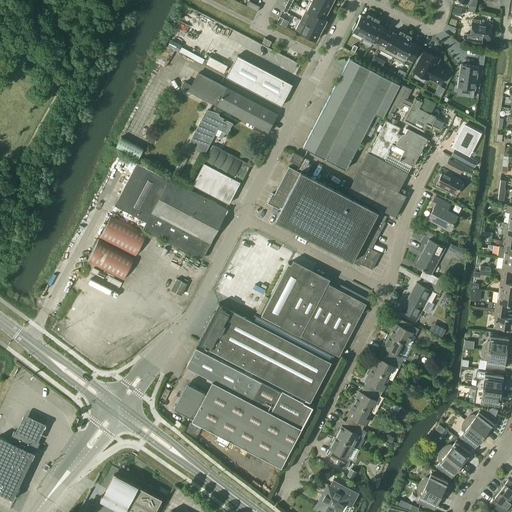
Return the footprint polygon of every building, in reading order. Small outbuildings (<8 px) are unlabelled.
[(332,0),(312,0),(312,1),(330,10),(332,5),(331,4),(332,0)] [(249,1),(246,6),(257,12),(260,6),(249,1)] [(327,15),(330,10),(312,1),(307,10),(307,11),(309,12),(322,19),(323,18),(325,15),(327,15)] [(452,7),(450,14),(460,16),(462,9),(452,7)] [(326,20),(323,18),(322,19),(309,12),(307,11),(307,10),(305,9),(300,19),(321,30),(326,20)] [(355,23),(352,29),(353,29),(353,31),(363,36),(373,16),(368,13),(365,17),(361,15),(356,23),(355,23)] [(363,36),(362,38),(373,44),(374,42),(379,44),(387,30),(382,27),(382,26),(378,24),(380,19),(373,16),(363,36)] [(321,30),(300,19),(295,29),(302,33),(301,34),(307,37),(308,36),(316,40),(321,30)] [(465,34),(464,42),(479,44),(480,38),(490,40),(492,26),(480,24),(480,20),(473,19),(472,23),(470,35),(465,34)] [(379,44),(377,49),(393,57),(401,42),(406,33),(399,29),(397,34),(393,32),(392,33),(387,30),(379,44)] [(401,42),(393,57),(403,62),(406,58),(412,61),(419,47),(414,44),(414,43),(410,40),(412,36),(406,33),(401,42)] [(264,38),(262,43),(269,46),(271,41),(264,38)] [(439,59),(423,51),(413,71),(428,79),(429,78),(440,84),(447,71),(436,65),(439,59)] [(292,84),(237,56),(226,77),(281,106),(292,84)] [(210,57),(206,64),(224,73),(228,66),(210,57)] [(327,102),(303,147),(346,169),(364,133),(369,125),(375,113),(380,116),(382,117),(383,115),(390,102),(400,85),(399,84),(349,58),(330,95),(327,102)] [(477,66),(461,64),(457,87),(474,89),(477,66)] [(396,75),(403,78),(406,72),(399,69),(396,75)] [(190,92),(268,132),(277,114),(199,74),(193,85),(184,81),(181,87),(190,92)] [(400,85),(390,102),(397,106),(401,107),(402,108),(404,104),(406,105),(409,106),(411,107),(404,120),(411,124),(414,118),(428,125),(431,127),(432,126),(439,129),(443,122),(436,118),(437,118),(430,114),(424,111),(419,108),(423,101),(416,97),(413,102),(406,98),(411,89),(400,84),(400,85)] [(423,101),(419,108),(424,111),(430,114),(434,106),(423,100),(423,101)] [(390,102),(383,115),(391,119),(393,115),(392,115),(394,111),(395,111),(397,107),(397,106),(390,102)] [(207,111),(189,145),(204,154),(214,135),(213,134),(217,127),(226,132),(231,124),(207,111)] [(375,113),(369,125),(374,127),(380,116),(375,113)] [(386,121),(369,153),(384,161),(388,153),(390,150),(389,150),(392,144),(404,150),(400,159),(411,165),(413,166),(415,162),(427,139),(407,128),(405,133),(401,135),(400,137),(396,134),(399,128),(395,125),(390,123),(386,121)] [(460,136),(454,147),(463,151),(469,154),(477,139),(476,138),(479,133),(464,125),(459,136),(460,136)] [(151,134),(148,141),(154,144),(157,137),(151,134)] [(116,147),(138,159),(144,149),(121,137),(116,147)] [(213,145),(192,184),(229,203),(240,182),(241,182),(250,164),(213,145)] [(254,150),(248,160),(257,165),(262,154),(254,150)] [(291,157),(289,161),(299,166),(303,157),(294,152),(292,155),(291,157)] [(335,222),(323,245),(350,259),(353,261),(352,263),(360,267),(361,264),(372,270),(379,256),(376,254),(377,252),(371,249),(386,222),(384,221),(387,216),(383,214),(385,211),(395,217),(406,195),(398,191),(407,174),(384,162),(369,153),(348,193),(380,209),(378,214),(371,210),(359,232),(350,227),(349,229),(335,222)] [(463,154),(460,160),(474,167),(477,161),(463,154)] [(182,156),(175,169),(181,172),(188,158),(182,156)] [(449,159),(445,166),(460,173),(462,169),(463,167),(453,161),(449,159)] [(147,222),(150,215),(169,179),(137,163),(115,205),(147,222)] [(273,193),(267,203),(279,209),(280,208),(282,208),(276,220),(323,245),(335,222),(349,229),(350,227),(359,232),(371,210),(289,167),(275,194),(273,193)] [(444,169),(436,184),(455,195),(462,181),(451,175),(452,173),(444,169)] [(209,245),(228,210),(169,179),(150,215),(209,245)] [(434,207),(428,219),(449,230),(457,216),(447,211),(450,205),(434,197),(430,205),(434,207)] [(147,234),(111,215),(99,238),(135,257),(147,234)] [(202,259),(209,245),(150,215),(147,222),(143,228),(202,259)] [(503,222),(501,233),(503,234),(502,240),(510,241),(511,241),(511,223),(508,223),(503,222)] [(134,258),(98,239),(87,262),(123,280),(134,258)] [(420,257),(415,266),(418,267),(423,270),(420,276),(424,278),(438,286),(441,279),(431,274),(445,248),(429,239),(422,253),(423,254),(421,257),(420,257)] [(499,246),(498,257),(504,258),(511,258),(511,241),(510,241),(502,240),(502,246),(499,246)] [(511,258),(504,258),(502,268),(498,268),(498,275),(510,276),(511,270),(511,258)] [(338,356),(368,299),(341,284),(338,289),(288,263),(261,315),(338,356)] [(510,276),(498,275),(497,281),(500,282),(499,292),(511,294),(511,282),(509,283),(510,276)] [(416,282),(401,311),(417,319),(422,309),(427,300),(431,303),(436,293),(439,295),(442,288),(438,286),(424,278),(421,285),(416,282)] [(508,311),(508,304),(511,304),(511,294),(499,292),(497,303),(494,302),(493,309),(505,311),(505,310),(508,311)] [(219,304),(198,343),(310,402),(334,356),(254,314),(251,320),(220,304),(219,304)] [(505,311),(493,309),(492,316),(495,316),(494,327),(511,329),(511,317),(504,317),(505,311)] [(395,323),(389,335),(407,344),(413,333),(416,334),(419,329),(399,319),(396,324),(395,323)] [(482,350),(508,353),(509,347),(507,347),(507,344),(508,344),(509,338),(498,337),(499,335),(490,333),(489,341),(487,341),(485,342),(484,344),(483,346),(482,348),(482,350)] [(384,347),(381,353),(401,363),(404,357),(401,356),(406,345),(407,344),(389,335),(382,347),(384,347)] [(187,384),(175,408),(193,418),(191,420),(281,467),(301,428),(313,406),(283,391),(282,393),(196,348),(187,366),(186,367),(212,381),(206,394),(187,384)] [(508,353),(482,350),(482,352),(482,354),(482,356),(483,358),(484,359),(486,360),(485,367),(494,369),(494,367),(504,368),(505,362),(505,359),(507,359),(508,353)] [(377,357),(371,369),(389,378),(392,380),(401,363),(381,353),(379,358),(377,357)] [(366,381),(363,387),(380,395),(389,378),(371,369),(365,381),(366,381)] [(472,385),(472,387),(503,391),(503,385),(501,385),(502,382),(503,376),(493,374),(493,372),(485,371),(479,370),(477,371),(476,377),(478,378),(482,378),(480,380),(479,381),(478,383),(477,385),(472,385)] [(444,387),(438,384),(435,391),(440,394),(444,387)] [(359,391),(353,403),(371,412),(380,395),(363,387),(361,392),(359,391)] [(471,388),(470,402),(474,402),(480,403),(480,404),(480,405),(489,406),(489,404),(499,406),(500,399),(499,399),(500,397),(501,397),(502,397),(503,391),(472,387),(471,388)] [(343,419),(363,430),(371,414),(371,413),(354,403),(353,404),(347,416),(349,417),(347,421),(343,419)] [(401,408),(397,414),(402,418),(406,411),(401,408)] [(465,419),(485,436),(489,431),(487,430),(489,427),(490,428),(494,423),(486,417),(487,415),(480,410),(475,416),(474,415),(471,415),(469,416),(468,417),(466,418),(465,419)] [(21,411),(14,429),(37,439),(44,421),(21,411)] [(341,427),(336,437),(354,447),(359,436),(363,438),(367,432),(363,430),(343,419),(342,421),(339,426),(341,427)] [(485,436),(465,419),(464,421),(463,423),(462,425),(462,427),(462,429),(463,430),(459,437),(466,442),(467,441),(475,447),(479,442),(478,441),(480,439),(482,440),(485,436)] [(35,453),(40,443),(14,431),(9,441),(0,436),(0,492),(14,499),(16,494),(32,459),(33,459),(35,453)] [(387,434),(384,439),(391,443),(394,438),(387,434)] [(430,434),(427,438),(433,442),(436,439),(436,438),(430,434)] [(331,451),(328,456),(338,461),(337,464),(346,469),(350,459),(348,458),(353,448),(354,447),(336,437),(335,438),(334,438),(331,444),(332,444),(329,450),(331,451)] [(441,449),(462,466),(466,461),(465,460),(465,461),(464,460),(466,457),(466,458),(470,453),(462,446),(463,445),(456,440),(452,446),(450,444),(448,445),(446,446),(444,447),(443,448),(442,448),(441,449)] [(462,466),(441,449),(440,451),(439,453),(439,455),(438,457),(439,459),(440,460),(435,466),(442,472),(443,470),(451,477),(455,472),(455,471),(457,469),(458,470),(458,471),(462,466)] [(350,469),(347,475),(353,478),(356,472),(351,469),(350,469)] [(428,488),(442,496),(445,490),(444,490),(443,489),(444,487),(445,487),(448,481),(439,477),(439,475),(431,471),(428,478),(426,477),(424,478),(423,479),(421,481),(420,482),(419,484),(428,488)] [(99,499),(123,511),(154,511),(162,499),(114,473),(105,488),(107,489),(104,496),(102,495),(99,499)] [(497,489),(511,500),(511,481),(508,478),(504,483),(505,484),(503,486),(501,484),(497,489)] [(357,493),(333,480),(325,496),(322,495),(316,506),(324,510),(324,511),(340,511),(342,510),(344,509),(347,504),(350,506),(357,493)] [(442,496),(428,488),(419,484),(418,486),(417,488),(417,490),(418,492),(418,494),(420,495),(416,502),(424,506),(425,504),(434,509),(437,503),(436,503),(438,500),(439,501),(440,501),(442,496)] [(511,500),(497,489),(493,494),(495,495),(494,498),(493,497),(489,502),(501,511),(506,511),(508,510),(509,510),(511,510),(511,509),(511,500)]
